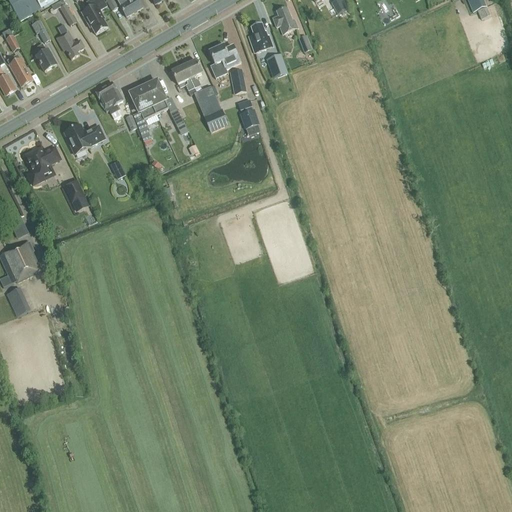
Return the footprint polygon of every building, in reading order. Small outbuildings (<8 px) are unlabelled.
[(59,0),(24,0),(23,1),(11,8),(20,22),(42,10),(43,11),(60,2),(59,0)] [(90,30),(92,29),(96,37),(108,30),(104,23),(105,22),(100,13),(107,9),(102,0),(95,0),(87,5),(91,10),(82,16),(90,30)] [(112,13),(119,10),(113,0),(109,0),(106,2),(112,13)] [(143,9),(137,0),(116,0),(121,7),(120,8),(127,19),(143,9)] [(340,0),(339,0),(331,4),(337,16),(347,11),(340,0)] [(77,24),(66,6),(60,10),(70,28),(77,24)] [(489,7),(478,11),(482,21),(492,16),(489,7)] [(298,30),(295,22),(292,23),(287,10),(277,14),(279,18),(273,21),(276,30),(280,28),(283,36),(298,30)] [(39,34),(45,45),(51,42),(41,22),(32,27),(37,36),(39,34)] [(252,38),(249,39),(255,55),(258,54),(273,49),(269,37),(268,38),(266,33),(265,34),(262,25),(251,29),(254,37),(252,38)] [(84,49),(80,42),(75,45),(68,33),(57,40),(64,52),(66,51),(72,61),(79,57),(77,53),(84,49)] [(13,38),(7,41),(14,54),(20,50),(13,38)] [(305,55),(312,52),(306,38),(299,41),(305,55)] [(45,74),(57,67),(49,52),(47,53),(43,46),(38,49),(41,56),(37,59),(45,74)] [(211,53),(210,54),(215,66),(211,68),(210,68),(216,81),(228,75),(227,71),(241,65),(233,48),(226,51),(224,47),(217,50),(216,48),(210,51),(211,53)] [(8,62),(15,75),(22,89),(33,83),(29,76),(29,74),(22,60),(21,61),(19,56),(8,62)] [(281,56),(271,60),(276,76),(287,72),(281,56)] [(203,75),(197,62),(184,68),(195,90),(201,87),(198,82),(196,83),(194,79),(203,75)] [(189,93),(195,90),(184,68),(172,74),(178,87),(187,83),(188,86),(186,87),(189,93)] [(0,86),(2,91),(4,90),(7,97),(15,93),(12,86),(13,85),(9,77),(5,78),(1,70),(0,70),(0,86)] [(246,94),(242,72),(230,75),(235,96),(246,94)] [(152,86),(150,84),(143,87),(156,116),(169,110),(165,102),(166,102),(157,84),(152,86)] [(106,114),(109,112),(111,116),(119,112),(116,107),(123,103),(113,85),(96,94),(96,95),(101,104),(101,106),(102,108),(103,108),(106,114)] [(144,122),(156,116),(143,87),(142,87),(143,87),(136,91),(137,93),(131,96),(140,114),(144,122)] [(212,89),(194,96),(204,119),(205,119),(211,134),(228,127),(222,112),(212,89)] [(242,116),(240,116),(245,132),(260,127),(255,112),(253,112),(252,109),(253,109),(250,102),(238,106),(241,113),(242,116)] [(177,129),(184,125),(177,111),(170,115),(177,129)] [(138,130),(132,117),(126,120),(131,133),(138,130)] [(146,126),(138,129),(144,144),(151,141),(146,126)] [(65,135),(69,145),(71,150),(72,150),(75,157),(92,149),(91,148),(106,141),(99,128),(88,133),(87,134),(83,133),(84,132),(81,127),(65,135)] [(189,150),(193,158),(199,154),(195,147),(189,150)] [(38,184),(54,177),(49,166),(60,161),(55,150),(44,156),(41,150),(25,158),(34,175),(32,176),(31,177),(31,178),(31,180),(31,182),(33,184),(34,185),(35,185),(37,185),(38,184)] [(152,166),(159,172),(162,168),(155,162),(152,166)] [(114,174),(118,182),(126,178),(122,170),(114,174)] [(73,203),(84,198),(76,183),(66,188),(73,203)] [(168,200),(173,198),(169,188),(164,190),(168,200)] [(23,217),(12,222),(20,240),(31,235),(23,217)] [(17,285),(33,277),(32,276),(41,272),(28,243),(3,255),(17,285)]
